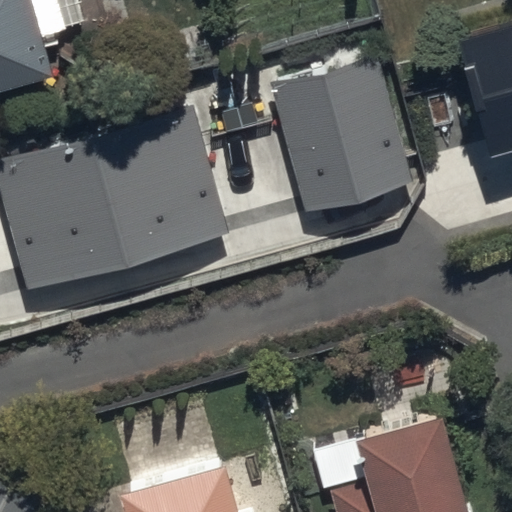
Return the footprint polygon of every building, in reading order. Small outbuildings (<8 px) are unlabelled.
[(0,0),(0,95),(58,78),(34,0),(0,0)] [(511,16),(461,31),(494,149),(511,143),(511,16)] [(408,153),(380,50),(273,79),(282,114),(308,207),(415,178),(408,153)] [(95,130),(130,257),(230,230),(204,136),(195,102),(95,130)] [(0,176),(4,189),(30,284),(130,257),(95,130),(0,155),(0,176)] [(473,511),(445,411),(360,435),(371,475),(332,486),(338,511),(473,511)] [(0,511),(44,511),(29,457),(0,464),(0,511)] [(263,511),(263,509),(251,511),(244,511),(229,457),(124,486),(131,511),(263,511)]
